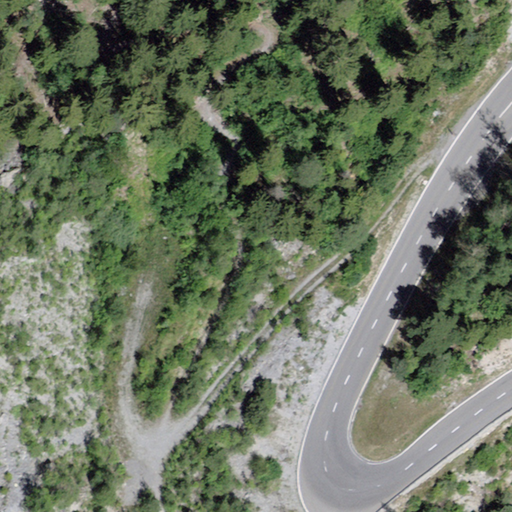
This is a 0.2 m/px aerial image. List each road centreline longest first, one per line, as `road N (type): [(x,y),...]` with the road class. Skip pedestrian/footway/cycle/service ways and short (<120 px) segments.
road 1 (secondary): [(511,102),(416,243),(343,386),(324,452),(338,485),(378,485),(511,388)]
road 2 (track): [(144,285),(126,408),(138,437),(163,448),(415,173),(479,140)]
